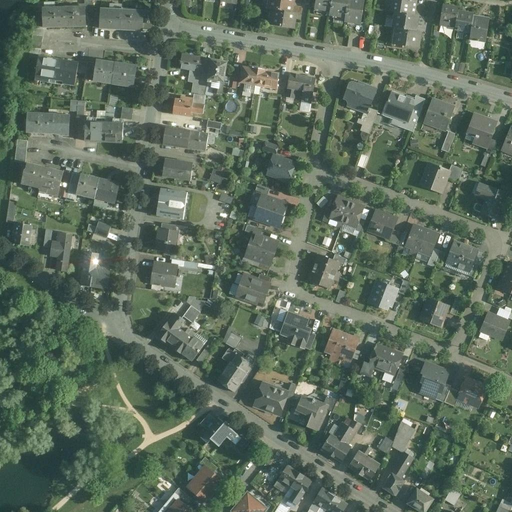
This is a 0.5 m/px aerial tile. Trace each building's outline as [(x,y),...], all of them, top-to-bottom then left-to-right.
[(269,0),(268,9),(274,10),(292,13),(293,0),(269,0)] [(316,0),(315,8),(330,10),(331,10),(332,0),(316,0)] [(332,0),(331,10),(330,10),(330,14),(346,17),(348,0),(332,0)] [(348,0),(346,17),(345,21),(361,23),(364,0),(348,0)] [(417,0),(392,0),(391,12),(395,12),(415,15),(417,0)] [(92,1),(84,1),(84,7),(85,7),(85,13),(93,13),(93,1),(92,1)] [(459,8),(443,5),(440,25),(455,28),(458,12),(459,8)] [(84,7),(64,8),(65,27),(86,26),(85,13),(85,7),(84,7)] [(64,8),(44,9),(44,28),(65,27),(64,8)] [(122,11),(101,9),(100,28),(114,29),(114,30),(120,30),(121,29),(122,11)] [(292,13),(274,10),(272,25),(294,28),(296,13),(292,13)] [(144,13),(122,11),(121,29),(143,31),(144,13)] [(415,15),(395,12),(392,28),(396,29),(416,32),(419,16),(415,15)] [(458,12),(455,28),(454,30),(471,32),(473,16),(474,14),(458,12)] [(489,18),(473,16),(471,32),(470,40),(475,40),(475,41),(479,41),(486,42),(489,18)] [(416,32),(396,29),(394,45),(418,48),(420,33),(416,32)] [(205,59),(182,55),(180,70),(203,74),(205,59)] [(59,60),(40,57),(37,80),(49,82),(49,79),(56,80),(59,60)] [(78,63),(59,60),(56,80),(64,81),(63,84),(75,86),(77,74),(78,63)] [(115,64),(97,61),(96,68),(94,82),(104,83),(105,81),(112,83),(115,64)] [(227,63),(212,61),(208,80),(218,81),(217,87),(214,87),(213,94),(221,95),(223,84),(229,85),(230,79),(225,79),(227,63)] [(87,64),(79,62),(78,63),(77,74),(85,76),(87,64)] [(94,64),(87,62),(87,64),(85,76),(84,80),(94,82),(96,68),(94,67),(94,64)] [(137,68),(115,64),(112,83),(122,84),(121,86),(134,88),(137,68)] [(250,69),(244,68),(241,82),(256,85),(259,69),(250,67),(250,69)] [(267,70),(259,69),(256,85),(270,88),(273,73),(267,72),(267,70)] [(202,76),(189,74),(188,83),(196,84),(201,85),(201,83),(202,76)] [(316,78),(290,74),(286,97),(295,99),(296,90),(303,92),(302,102),(311,104),(316,78)] [(201,83),(201,85),(196,84),(195,93),(206,95),(208,84),(201,83)] [(368,86),(358,83),(358,84),(353,83),(350,84),(349,83),(346,91),(349,92),(346,100),(347,101),(348,102),(348,104),(360,108),(359,111),(364,113),(360,123),(363,124),(360,131),(369,134),(378,112),(370,109),(373,101),(372,98),(370,98),(371,95),(374,94),(375,91),(369,89),(368,86)] [(411,99),(392,92),(388,102),(390,103),(385,117),(393,120),(393,118),(407,123),(405,129),(413,132),(420,114),(410,111),(412,105),(409,104),(411,99)] [(425,99),(416,96),(412,105),(410,111),(420,114),(425,99)] [(193,100),(181,98),(181,100),(175,99),(173,115),(190,118),(191,114),(202,115),(204,106),(192,104),(193,100)] [(441,103),(432,100),(423,122),(425,123),(426,121),(438,125),(437,128),(445,131),(454,108),(454,107),(453,108),(441,104),(441,103)] [(71,114),(57,113),(57,109),(49,108),(49,113),(48,134),(62,134),(62,135),(71,135),(71,114)] [(49,113),(29,113),(29,133),(48,134),(49,113)] [(487,119),(475,115),(468,133),(476,136),(476,137),(479,138),(479,137),(481,138),(478,144),(488,148),(491,139),(497,123),(496,123),(496,124),(487,120),(487,119)] [(222,123),(208,121),(207,128),(220,130),(222,123)] [(105,123),(87,122),(87,141),(104,142),(105,123)] [(125,124),(105,123),(104,142),(124,142),(125,124)] [(208,134),(166,127),(165,136),(207,143),(208,134)] [(511,128),(511,129),(502,151),(503,151),(504,149),(511,152),(511,128)] [(449,131),(442,150),(448,152),(455,134),(449,131)] [(231,135),(220,133),(219,140),(229,142),(231,135)] [(207,143),(165,136),(164,145),(206,151),(207,143)] [(498,141),(491,139),(488,148),(487,151),(492,153),(498,141)] [(28,142),(18,140),(17,147),(27,149),(28,142)] [(279,147),(265,142),(263,149),(276,154),(279,147)] [(27,149),(17,147),(15,162),(25,163),(27,149)] [(295,164),(273,156),(267,174),(289,182),(295,164)] [(193,164),(165,159),(163,176),(190,181),(193,164)] [(449,171),(429,164),(420,186),(441,194),(447,179),(450,171),(449,171)] [(45,169),(29,165),(28,171),(26,170),(23,184),(41,188),(45,169)] [(463,170),(451,165),(449,171),(450,171),(447,179),(458,183),(459,181),(461,175),(463,170)] [(64,173),(45,169),(41,188),(49,190),(48,194),(59,196),(64,173)] [(225,173),(214,169),(210,180),(221,184),(225,173)] [(73,173),(67,171),(65,182),(70,184),(73,173)] [(82,175),(73,173),(70,184),(68,192),(78,194),(82,175)] [(100,179),(82,175),(78,194),(85,196),(85,194),(96,197),(100,179)] [(121,184),(100,179),(96,197),(95,198),(117,203),(121,184)] [(270,189),(258,185),(255,191),(267,195),(270,189)] [(509,188),(502,185),(500,191),(507,193),(509,188)] [(500,191),(490,187),(488,191),(480,188),(478,195),(478,197),(485,200),(481,212),(482,214),(497,220),(504,200),(507,193),(500,191)] [(188,193),(164,189),(164,195),(160,194),(159,203),(185,207),(188,193)] [(223,194),(220,199),(231,204),(234,198),(223,194)] [(287,204),(262,195),(257,207),(258,207),(254,219),(280,228),(284,216),(283,215),(287,204)] [(333,211),(330,218),(339,221),(337,226),(341,228),(343,223),(351,202),(338,197),(333,211)] [(17,204),(10,202),(7,222),(14,223),(17,204)] [(351,202),(343,223),(356,228),(364,207),(351,202)] [(185,207),(159,203),(157,211),(161,212),(160,217),(183,220),(185,207)] [(327,209),(322,221),(328,223),(330,218),(333,211),(327,209)] [(397,220),(376,212),(369,231),(386,237),(390,239),(393,230),(397,220)] [(91,219),(89,224),(98,228),(100,222),(91,219)] [(112,226),(100,222),(98,228),(96,234),(108,239),(112,226)] [(162,223),(161,229),(175,231),(176,225),(162,223)] [(33,227),(17,224),(14,244),(30,246),(30,244),(32,234),(33,227)] [(98,228),(89,224),(88,231),(95,234),(96,234),(98,228)] [(262,231),(247,225),(245,231),(252,234),(253,234),(260,236),(262,231)] [(413,225),(405,246),(411,248),(409,254),(416,256),(418,251),(426,230),(413,225)] [(161,229),(160,229),(156,251),(173,253),(177,232),(175,231),(161,229)] [(50,247),(53,231),(47,230),(44,246),(50,247)] [(403,234),(393,230),(390,239),(386,237),(385,239),(386,241),(399,246),(403,234)] [(439,235),(426,230),(418,251),(431,256),(434,249),(439,235)] [(73,235),(59,233),(58,242),(72,244),(73,235)] [(96,234),(95,234),(93,240),(106,244),(108,239),(96,234)] [(260,236),(253,234),(252,234),(249,245),(275,254),(279,243),(260,236)] [(454,241),(446,263),(458,268),(466,246),(454,241)] [(58,242),(54,242),(52,256),(60,257),(58,271),(68,272),(72,244),(58,242)] [(275,254),(249,245),(245,256),(260,261),(271,265),(275,254)] [(466,246),(458,268),(469,272),(473,264),(478,250),(466,246)] [(440,251),(434,249),(431,256),(427,265),(433,267),(435,263),(440,251)] [(446,253),(440,251),(435,263),(441,265),(446,253)] [(98,254),(87,253),(83,285),(94,287),(94,284),(96,273),(98,254)] [(333,260),(319,255),(314,268),(339,277),(340,274),(336,272),(339,263),(340,263),(333,260)] [(346,259),(335,255),(333,260),(340,263),(339,263),(344,265),(346,259)] [(185,262),(172,259),(171,265),(178,266),(178,267),(184,268),(185,262)] [(271,265),(260,261),(258,267),(269,271),(271,265)] [(511,263),(509,262),(498,288),(511,294),(511,291),(511,263)] [(171,265),(154,263),(151,283),(174,287),(178,267),(178,266),(171,265)] [(469,272),(468,276),(474,278),(478,266),(473,264),(469,272)] [(99,267),(98,273),(96,273),(94,284),(108,286),(107,289),(108,289),(111,269),(99,267)] [(339,277),(314,268),(309,281),(329,289),(333,280),(337,282),(339,277)] [(272,278),(260,274),(258,280),(270,284),(272,278)] [(258,280),(244,275),(236,297),(263,306),(268,290),(256,286),(258,280)] [(270,284),(258,280),(256,286),(268,290),(270,284)] [(403,280),(399,293),(404,295),(409,283),(403,280)] [(387,285),(377,281),(373,289),(374,289),(369,304),(387,311),(391,300),(394,301),(397,292),(385,288),(387,285)] [(450,307),(428,298),(422,313),(428,315),(425,322),(441,328),(450,307)] [(190,299),(189,305),(191,307),(197,312),(203,301),(190,299)] [(461,302),(455,300),(450,314),(456,316),(461,302)] [(197,312),(191,307),(183,317),(192,324),(200,313),(197,312)] [(511,313),(500,308),(496,316),(507,321),(508,318),(511,313)] [(309,320),(288,312),(281,333),(289,336),(288,340),(305,347),(306,344),(308,338),(309,337),(308,335),(306,334),(307,330),(306,328),(309,320)] [(496,316),(488,313),(481,331),(481,332),(479,337),(487,341),(490,335),(502,340),(510,322),(507,321),(496,316)] [(184,322),(174,314),(158,336),(166,342),(167,341),(175,347),(174,348),(185,334),(179,329),(184,322)] [(185,334),(174,348),(182,354),(194,338),(197,333),(190,327),(185,334)] [(229,327),(223,342),(226,344),(233,332),(234,330),(229,327)] [(333,329),(325,350),(332,353),(329,361),(336,363),(347,334),(333,329)] [(233,332),(226,344),(236,350),(243,338),(233,332)] [(347,334),(336,363),(342,366),(345,358),(352,360),(360,339),(347,334)] [(194,338),(182,354),(192,362),(204,345),(207,341),(199,335),(196,340),(194,338)] [(216,339),(209,349),(211,350),(218,341),(216,339)] [(391,350),(377,345),(371,360),(369,364),(365,363),(361,373),(370,377),(374,369),(383,372),(391,350)] [(206,347),(197,360),(201,364),(211,350),(209,349),(206,347)] [(236,354),(228,349),(222,358),(229,363),(217,381),(234,393),(253,365),(252,365),(256,360),(250,356),(246,361),(241,358),(244,355),(238,351),(236,354)] [(403,355),(391,350),(383,372),(385,373),(382,380),(391,383),(394,376),(395,377),(403,355)] [(433,366),(426,363),(422,373),(425,374),(422,382),(424,383),(421,392),(434,397),(435,398),(438,388),(442,389),(445,384),(448,374),(437,369),(438,367),(433,365),(433,366)] [(400,369),(396,380),(401,382),(405,371),(400,369)] [(487,387),(467,378),(460,392),(458,398),(459,398),(479,407),(487,387)] [(348,384),(342,382),(339,390),(345,392),(348,384)] [(288,393),(262,383),(254,406),(280,415),(286,399),(288,393)] [(297,386),(291,384),(288,393),(286,399),(292,401),(297,386)] [(445,384),(442,389),(438,388),(435,398),(434,397),(434,399),(444,403),(451,388),(451,386),(445,384)] [(451,388),(444,403),(455,407),(459,398),(458,398),(460,392),(451,388)] [(337,400),(327,396),(324,404),(327,405),(326,409),(332,412),(337,400)] [(324,404),(313,399),(313,400),(311,399),(309,402),(301,399),(296,411),(306,415),(307,418),(304,426),(316,431),(323,412),(324,412),(326,409),(327,405),(324,404)] [(209,414),(200,424),(207,430),(216,420),(209,414)] [(238,435),(230,428),(231,426),(226,421),(224,423),(218,418),(216,420),(207,430),(201,438),(207,443),(211,440),(219,446),(227,437),(232,442),(232,441),(236,445),(241,438),(238,435)] [(349,427),(331,456),(341,463),(351,447),(349,445),(361,425),(353,420),(349,427)] [(331,434),(321,450),(331,456),(349,427),(342,423),(334,436),(331,434)] [(414,430),(401,423),(393,442),(391,447),(392,447),(402,453),(411,439),(410,438),(414,430)] [(236,445),(234,446),(241,453),(250,443),(243,436),(241,438),(236,445)] [(393,442),(385,437),(378,448),(388,455),(392,447),(391,447),(393,442)] [(366,446),(362,453),(359,451),(349,467),(370,481),(380,464),(367,456),(371,449),(366,446)] [(404,453),(392,474),(391,473),(382,487),(389,491),(390,493),(393,495),(395,495),(396,496),(405,482),(400,479),(413,459),(404,453)] [(205,457),(200,464),(204,467),(209,461),(205,457)] [(428,463),(421,458),(415,473),(420,476),(426,467),(428,463)] [(300,473),(288,465),(274,486),(282,492),(287,484),(291,487),(300,473)] [(225,482),(207,467),(198,478),(214,491),(218,486),(220,488),(225,482)] [(426,467),(420,476),(425,479),(431,470),(426,467)] [(300,473),(291,487),(296,489),(289,500),(293,502),(297,505),(312,481),(300,473)] [(214,491),(198,478),(189,489),(206,504),(212,497),(210,496),(214,491)] [(188,486),(184,482),(179,489),(183,492),(188,486)] [(335,496),(322,488),(309,508),(315,511),(317,511),(321,506),(327,510),(335,496)] [(428,493),(421,488),(420,490),(418,489),(408,503),(422,511),(425,511),(434,499),(427,495),(428,493)] [(183,492),(179,489),(175,493),(181,498),(184,493),(183,492)] [(461,496),(452,490),(444,501),(453,507),(461,496)] [(262,511),(265,509),(248,494),(234,511),(262,511)] [(342,511),(348,504),(335,496),(327,510),(330,511),(342,511)] [(193,511),(179,500),(172,509),(175,511),(193,511)] [(509,511),(511,506),(511,504),(502,501),(497,511),(509,511)] [(281,503),(276,511),(285,511),(288,507),(281,503)]
